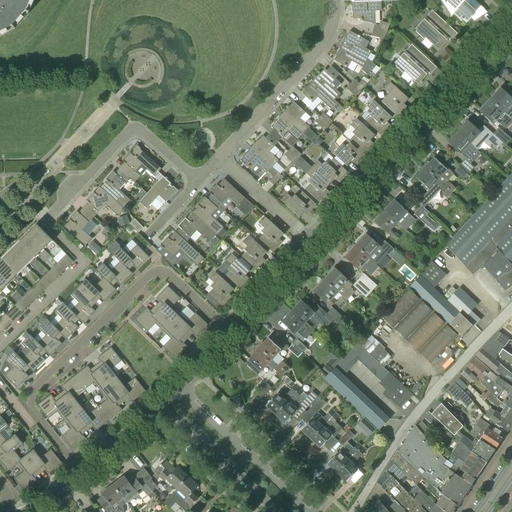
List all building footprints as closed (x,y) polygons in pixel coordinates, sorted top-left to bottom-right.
[(0,0),(0,37),(15,29),(29,14),(30,13),(35,0),(0,0)] [(451,17),(453,15),(461,22),(463,21),(466,24),(471,18),(474,21),(484,10),(476,3),(472,0),(441,0),(441,1),(451,17)] [(381,11),(381,2),(352,3),(352,12),(353,12),(353,20),(360,19),(360,21),(375,25),(374,11),(381,11)] [(450,41),(457,34),(432,11),(421,23),(423,25),(416,33),(424,40),(427,37),(438,48),(439,46),(441,48),(448,39),(450,41)] [(373,31),(386,35),(391,25),(381,23),(380,27),(374,25),(373,31)] [(386,35),(373,31),(372,37),(376,38),(382,40),(384,40),(386,35)] [(345,38),(341,46),(371,63),(375,57),(370,54),(371,53),(365,49),(369,42),(364,39),(350,32),(346,38),(345,38)] [(437,68),(411,45),(400,57),(402,59),(395,67),(404,74),(406,71),(418,82),(419,80),(421,82),(428,73),(430,75),(437,68)] [(337,54),(333,61),(348,69),(353,72),(357,65),(362,68),(361,70),(367,76),(371,71),(376,66),(371,63),(341,46),(337,54)] [(313,81),(334,101),(340,94),(331,86),(336,80),(325,69),(319,75),(319,74),(313,81)] [(354,80),(350,84),(359,93),(366,85),(361,81),(358,84),(354,80)] [(338,105),(334,101),(313,81),(306,88),(307,88),(302,94),(312,104),(318,98),(332,111),(338,105)] [(388,94),(381,103),(397,118),(404,110),(401,107),(408,100),(390,83),(383,90),(388,94)] [(359,93),(350,84),(346,89),(355,97),(359,93)] [(510,119),(511,117),(511,99),(501,89),(490,100),(510,119)] [(511,120),(510,119),(490,100),(480,112),(497,128),(499,125),(505,130),(511,122),(511,120)] [(372,112),(364,121),(380,136),(387,128),(384,126),(392,118),(373,101),(367,108),(372,112)] [(317,137),(308,129),(309,128),(305,124),(310,118),(294,102),(288,108),(282,114),(303,134),(306,137),(312,143),(317,137)] [(319,118),(328,126),(332,122),(323,113),(319,118)] [(276,121),(271,127),(273,130),(282,137),(282,138),(286,142),(292,136),(297,141),(300,137),(303,134),(282,114),(275,121),(276,121)] [(328,126),(319,118),(315,123),(324,131),(328,126)] [(375,136),(356,119),(350,126),(355,130),(352,133),(354,135),(349,141),(363,154),(370,146),(368,144),(375,136)] [(484,127),(479,132),(468,122),(458,132),(477,150),(484,143),(489,148),(491,145),(495,149),(501,143),(492,134),(489,131),(484,127)] [(510,139),(498,128),(492,134),(501,143),(502,144),(503,144),(505,145),(510,139)] [(467,161),(477,150),(458,132),(448,143),(461,155),(464,157),(463,157),(465,159),(460,165),(469,174),(475,168),(471,165),(467,161)] [(257,141),(251,148),(272,168),(278,161),(274,157),(279,151),(274,147),(263,136),(257,141)] [(363,154),(349,141),(347,139),(339,147),(335,143),(328,150),(347,167),(354,159),(356,162),(363,154)] [(288,152),(297,160),(300,157),(301,155),(292,147),(288,152)] [(121,170),(130,178),(142,166),(154,177),(161,169),(137,148),(131,154),(130,153),(122,161),(126,164),(121,170)] [(245,155),(240,161),(252,171),(256,176),(261,170),(266,174),(268,172),(273,177),(277,173),(272,168),(251,148),(245,154),(245,155)] [(297,160),(288,152),(284,156),(293,164),(297,160)] [(297,160),(293,164),(298,169),(304,161),(300,157),(297,160)] [(428,162),(423,167),(452,193),(455,189),(447,181),(454,175),(448,169),(449,169),(443,163),(441,165),(434,158),(429,163),(428,162)] [(317,161),(311,168),(330,185),(337,177),(340,180),(347,172),(333,159),(327,164),(325,162),(322,165),(317,161)] [(459,166),(454,172),(463,180),(468,174),(459,166)] [(421,173),(416,178),(422,184),(421,186),(427,192),(424,195),(430,201),(440,190),(447,197),(452,193),(423,167),(419,171),(421,173)] [(330,185),(311,168),(305,174),(310,179),(307,182),(310,184),(304,190),(319,203),(326,195),(323,192),(330,185)] [(130,178),(121,170),(116,175),(113,172),(105,180),(106,181),(100,188),(124,210),(131,202),(119,190),(130,178)] [(282,177),(277,173),(273,177),(269,182),(273,186),(282,177)] [(511,173),(470,219),(511,265),(511,173)] [(141,200),(139,202),(147,210),(151,205),(158,210),(165,202),(166,203),(176,192),(170,185),(171,184),(163,177),(147,194),(143,198),(141,200)] [(209,193),(212,196),(222,205),(229,197),(238,206),(245,199),(224,179),(218,186),(216,185),(209,193)] [(84,210),(93,218),(105,205),(117,217),(124,210),(100,188),(95,194),(93,193),(86,201),(89,204),(84,210)] [(316,205),(302,192),(297,198),(294,196),(292,199),(287,194),(281,201),(299,218),(306,210),(309,213),(316,205)] [(192,213),(216,235),(223,228),(211,216),(222,205),(212,196),(208,201),(205,197),(197,205),(198,207),(192,213)] [(423,208),(428,203),(422,198),(417,202),(421,206),(423,208)] [(241,211),(246,216),(254,207),(249,203),(245,199),(238,206),(236,207),(241,211)] [(395,201),(385,212),(396,222),(405,230),(412,223),(415,220),(395,201)] [(413,215),(421,222),(426,216),(429,213),(423,208),(421,206),(413,215)] [(82,230),(93,218),(84,210),(80,215),(76,211),(69,220),(70,221),(64,228),(84,246),(91,239),(82,230)] [(385,212),(375,222),(387,233),(395,241),(400,236),(396,232),(394,233),(390,229),(396,222),(385,212)] [(177,234),(186,243),(197,231),(209,243),(216,235),(192,213),(186,220),(185,218),(177,227),(181,230),(177,234)] [(129,224),(126,216),(117,220),(121,228),(129,224)] [(265,218),(259,224),(264,229),(261,232),(263,234),(258,240),(272,253),(279,245),(277,242),(284,235),(265,218)] [(143,228),(135,219),(129,225),(138,234),(143,228)] [(511,265),(470,219),(445,246),(472,275),(483,266),(496,281),(505,292),(511,286),(511,265)] [(53,241),(36,225),(28,233),(44,250),(53,241)] [(227,232),(223,228),(217,234),(221,238),(225,234),(227,232)] [(203,259),(199,254),(186,243),(177,234),(175,232),(168,239),(167,238),(160,246),(163,249),(159,253),(168,262),(179,250),(191,262),(196,266),(203,259)] [(28,233),(27,234),(19,242),(35,259),(44,250),(28,233)] [(366,235),(356,246),(377,266),(384,258),(387,255),(379,247),(366,235)] [(267,253),(248,236),(242,243),(247,247),(244,250),(246,252),(241,258),(255,271),(263,263),(260,261),(267,253)] [(217,238),(212,244),(215,247),(221,241),(217,238)] [(107,249),(112,254),(120,262),(126,268),(131,263),(134,266),(133,266),(137,270),(149,258),(137,245),(129,254),(121,246),(120,246),(115,241),(107,249)] [(19,242),(18,242),(10,250),(27,267),(35,259),(19,242)] [(92,251),(97,246),(93,242),(88,247),(92,251)] [(356,246),(345,258),(362,273),(365,270),(367,272),(366,273),(370,277),(379,268),(377,266),(356,246)] [(10,250),(10,251),(7,254),(2,259),(18,276),(27,267),(10,250)] [(250,271),(231,254),(225,261),(230,265),(227,268),(230,270),(224,276),(239,289),(246,281),(243,279),(250,271)] [(62,259),(70,266),(73,262),(66,255),(62,259)] [(2,259),(0,260),(0,274),(9,284),(18,276),(2,259)] [(133,274),(126,268),(120,262),(112,270),(104,262),(96,271),(103,279),(109,285),(110,284),(115,279),(117,282),(117,283),(120,286),(133,274)] [(446,276),(431,262),(420,275),(435,288),(446,276)] [(56,280),(60,276),(52,269),(49,272),(56,280)] [(335,269),(324,280),(346,301),(354,292),(349,287),(351,285),(335,269)] [(49,272),(45,276),(52,283),(56,280),(49,272)] [(233,289),(215,272),(208,279),(213,283),(210,286),(213,289),(207,294),(222,307),(229,300),(226,297),(233,289)] [(0,274),(0,291),(1,293),(9,284),(0,274)] [(363,275),(358,280),(371,292),(376,287),(363,275)] [(116,290),(110,284),(109,285),(103,279),(96,286),(88,278),(79,287),(93,301),(98,296),(101,298),(100,299),(104,303),(116,290)] [(324,280),(314,292),(331,308),(336,302),(332,299),(337,293),(341,296),(346,301),(324,280)] [(358,280),(353,286),(366,298),(371,292),(358,280)] [(462,336),(472,326),(429,285),(420,296),(462,336)] [(39,297),(42,293),(35,286),(31,289),(39,297)] [(77,317),(76,317),(83,324),(95,312),(91,308),(91,309),(88,306),(93,301),(79,287),(71,295),(79,303),(71,311),(77,317)] [(163,305),(157,310),(171,323),(180,314),(172,307),(180,299),(167,287),(155,299),(159,302),(160,302),(163,305)] [(447,301),(473,325),(475,326),(479,322),(470,313),(477,306),(459,288),(447,301)] [(28,293),(35,300),(39,297),(31,289),(28,293)] [(382,318),(393,329),(420,300),(408,290),(382,318)] [(405,340),(432,312),(421,301),(394,330),(405,340)] [(302,302),(292,312),(312,330),(313,329),(314,330),(319,324),(321,326),(323,323),(327,326),(333,321),(326,314),(316,305),(311,311),(302,302)] [(22,313),(25,310),(18,303),(14,306),(22,313)] [(77,317),(71,311),(63,303),(62,304),(59,307),(54,312),(62,320),(54,327),(60,333),(60,334),(66,340),(78,328),(75,324),(74,325),(71,322),(76,317),(77,317)] [(14,306),(11,310),(18,317),(22,313),(14,306)] [(171,323),(157,310),(152,315),(150,312),(147,308),(135,321),(147,333),(155,324),(163,332),(171,323)] [(332,308),(326,314),(333,321),(336,324),(342,317),(332,308)] [(312,330),(292,312),(282,323),(295,335),(303,342),(307,338),(313,332),(312,331),(312,330)] [(187,322),(180,314),(171,323),(185,336),(190,331),(193,334),(192,334),(196,338),(208,326),(195,313),(187,322)] [(406,341),(417,352),(444,323),(433,313),(406,341)] [(44,349),(43,350),(50,356),(62,344),(58,341),(55,338),(60,334),(60,333),(54,327),(47,319),(46,320),(42,324),(38,328),(46,336),(38,343),(44,349)] [(171,323),(163,332),(171,339),(163,347),(175,359),(187,347),(183,344),(180,342),(185,336),(171,323)] [(430,365),(457,337),(445,325),(419,353),(430,365)] [(498,332),(490,341),(502,350),(509,340),(498,332)] [(44,349),(38,343),(30,336),(26,340),(21,344),(29,352),(21,360),(27,366),(33,373),(45,360),(42,357),(41,357),(38,355),(43,350),(44,349)] [(289,368),(282,361),(284,359),(278,354),(281,351),(281,350),(282,349),(276,343),(274,344),(268,338),(263,343),(262,342),(258,347),(272,361),(278,366),(285,373),(289,368)] [(297,339),(293,344),(302,353),(306,348),(297,339)] [(490,341),(482,349),(495,360),(498,355),(511,365),(511,356),(502,350),(490,341)] [(357,343),(349,352),(358,361),(363,365),(371,356),(357,343)] [(297,358),(302,353),(293,344),(288,350),(297,358)] [(272,361),(258,347),(253,352),(254,353),(245,364),(257,376),(263,370),(263,371),(267,366),(273,371),(273,370),(281,377),(285,373),(278,366),(272,361)] [(8,357),(14,352),(10,348),(5,354),(8,357)] [(98,369),(110,384),(119,377),(113,368),(122,361),(111,348),(97,358),(101,362),(104,365),(98,369)] [(511,375),(495,360),(482,349),(475,356),(495,373),(503,379),(501,381),(511,388),(511,375)] [(22,371),(27,366),(21,360),(14,352),(8,357),(5,361),(13,368),(4,377),(17,389),(29,377),(25,373),(25,374),(22,371)] [(328,358),(330,360),(327,363),(333,369),(342,359),(334,352),(328,358)] [(349,352),(345,356),(355,365),(358,361),(349,352)] [(345,356),(342,360),(351,369),(355,365),(345,356)] [(371,356),(363,365),(367,369),(376,360),(371,356)] [(473,358),(467,365),(465,368),(481,382),(481,383),(488,391),(499,401),(511,409),(511,395),(493,383),(497,378),(489,373),(490,372),(473,358)] [(342,360),(338,364),(347,373),(351,369),(342,360)] [(376,360),(367,369),(372,373),(380,364),(376,360)] [(338,364),(334,369),(338,372),(339,371),(345,375),(347,373),(338,364)] [(380,364),(372,373),(376,377),(385,369),(380,364)] [(100,392),(110,384),(98,369),(92,374),(90,371),(90,370),(87,366),(74,377),(85,390),(94,383),(100,392)] [(327,376),(324,380),(378,432),(389,420),(343,377),(338,372),(334,369),(332,370),(327,376)] [(389,373),(385,369),(376,377),(381,382),(389,373)] [(466,369),(461,374),(470,384),(476,379),(466,369)] [(389,373),(381,382),(390,390),(386,394),(391,398),(390,399),(400,409),(413,395),(389,373)] [(67,394),(61,398),(73,413),(83,406),(76,397),(85,390),(74,377),(61,387),(64,391),(65,391),(67,394)] [(110,384),(122,399),(127,395),(130,398),(129,398),(132,402),(146,392),(135,378),(126,385),(119,377),(110,384)] [(511,395),(511,388),(501,381),(497,378),(493,383),(511,395)] [(296,381),(294,384),(295,385),(299,389),(300,388),(302,386),(296,381)] [(256,394),(263,399),(272,389),(266,383),(256,394)] [(449,388),(446,391),(458,402),(459,401),(465,394),(454,383),(449,388)] [(122,399),(110,384),(100,392),(107,400),(98,407),(109,421),(122,410),(119,406),(118,407),(116,404),(122,399)] [(295,385),(283,398),(277,393),(265,406),(275,415),(299,389),(295,385)] [(305,401),(300,396),(304,392),(300,388),(299,389),(275,415),(285,425),(292,417),(297,422),(301,419),(306,413),(300,407),(305,401)] [(511,409),(499,401),(488,391),(485,394),(483,393),(480,396),(484,400),(486,399),(498,407),(496,409),(501,412),(501,413),(509,419),(508,421),(511,423),(511,409)] [(305,401),(300,407),(306,413),(320,398),(314,392),(305,401)] [(64,421),(73,413),(61,398),(56,403),(53,400),(54,399),(51,395),(37,406),(48,419),(57,412),(64,421)] [(301,431),(310,440),(336,413),(332,409),(318,423),(313,418),(326,404),(320,398),(306,413),(301,419),(307,424),(301,431)] [(475,438),(472,443),(463,437),(458,432),(463,427),(441,404),(431,415),(437,421),(459,442),(472,454),(486,463),(494,450),(475,438),(473,436),(473,437),(475,438)] [(73,413),(85,428),(91,424),(93,427),(92,427),(96,431),(109,421),(98,407),(89,414),(83,406),(73,413)] [(495,412),(489,420),(507,432),(511,424),(511,423),(508,421),(509,419),(501,413),(501,412),(496,409),(495,412)] [(8,411),(1,417),(4,420),(11,414),(8,411)] [(433,426),(437,421),(431,415),(428,412),(424,418),(433,426)] [(73,413),(64,421),(70,429),(61,436),(72,450),(86,439),(82,435),(82,436),(79,433),(85,428),(73,413)] [(336,413),(310,440),(320,449),(323,446),(329,451),(338,442),(332,437),(338,430),(333,424),(340,417),(336,413)] [(0,447),(0,446),(6,442),(0,433),(0,432),(8,426),(4,420),(1,417),(0,417),(0,447)] [(479,428),(473,436),(475,438),(494,450),(496,448),(498,448),(500,446),(499,443),(500,441),(500,438),(489,430),(490,428),(488,427),(489,425),(479,418),(475,425),(479,428)] [(416,428),(426,438),(432,433),(422,423),(416,428)] [(442,496),(457,506),(471,485),(449,471),(442,467),(447,461),(426,438),(416,428),(415,426),(400,446),(397,451),(424,478),(430,484),(442,496)] [(349,431),(338,442),(343,447),(354,436),(349,431)] [(15,435),(6,442),(0,446),(0,447),(5,453),(2,455),(1,455),(0,455),(0,461),(8,471),(17,464),(18,463),(18,462),(21,460),(14,451),(23,445),(15,435)] [(459,442),(451,455),(457,459),(449,471),(471,485),(486,463),(472,454),(459,442)] [(354,456),(362,448),(358,444),(350,452),(354,456)] [(353,465),(358,459),(366,452),(362,448),(354,456),(351,458),(337,473),(346,483),(358,470),(353,465)] [(26,456),(38,471),(43,467),(46,470),(45,470),(48,474),(62,464),(51,450),(42,457),(35,449),(26,456)] [(391,461),(405,475),(416,486),(424,478),(397,451),(391,461)] [(347,455),(345,457),(340,452),(327,464),(337,473),(351,458),(347,455)] [(26,456),(21,460),(18,462),(18,463),(17,464),(23,472),(14,479),(25,493),(38,482),(35,478),(34,479),(32,476),(38,471),(26,456)] [(176,489),(188,477),(178,467),(175,469),(166,460),(154,473),(164,482),(166,480),(176,489)] [(391,461),(386,471),(385,471),(397,483),(405,475),(391,461)] [(144,469),(139,473),(147,482),(146,483),(154,491),(157,487),(150,480),(152,479),(144,469)] [(424,511),(408,495),(397,483),(385,471),(376,483),(384,491),(395,502),(403,511),(424,511)] [(113,485),(123,498),(127,503),(133,499),(142,500),(152,492),(154,491),(146,483),(147,482),(139,473),(134,477),(136,480),(130,484),(124,476),(113,485)] [(192,494),(199,487),(188,477),(176,489),(174,492),(167,500),(165,502),(164,503),(168,508),(169,509),(175,503),(185,511),(191,507),(198,499),(192,494)] [(444,511),(453,511),(457,506),(442,496),(430,484),(425,489),(438,502),(435,505),(444,511)] [(101,494),(103,496),(96,501),(101,506),(105,511),(123,511),(122,507),(127,503),(123,498),(113,485),(101,494)] [(424,511),(444,511),(435,505),(435,506),(416,486),(408,495),(424,511)] [(378,502),(368,511),(403,511),(395,502),(387,509),(386,507),(383,509),(378,502)]
